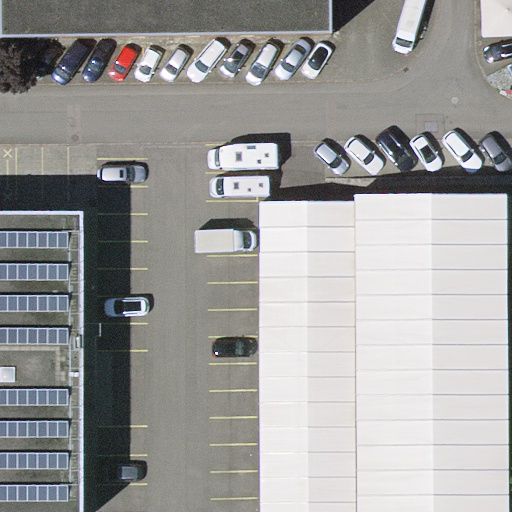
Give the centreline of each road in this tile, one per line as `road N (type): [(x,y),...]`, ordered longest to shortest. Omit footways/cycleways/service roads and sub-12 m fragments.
road 1 (residential): [(0,126),(462,125)]
road 2 (residential): [(462,125),(460,0)]
